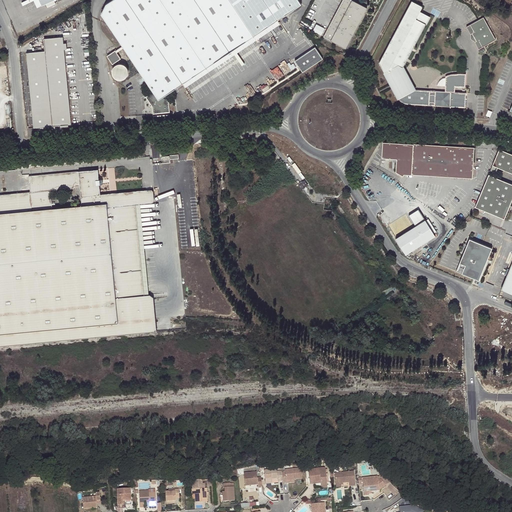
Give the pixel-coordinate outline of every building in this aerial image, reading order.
[(145,95),(151,105),(152,114),(169,112),(168,101),(164,95),(302,4),(299,0),(111,0),(106,3),(101,13),(109,25),(153,90),(145,95)] [(367,7),(353,0),(342,0),(323,36),(345,48),(349,40),(347,39),(351,33),(354,27),(356,28),(360,20),(358,19),(361,14),(363,15),(367,7)] [(379,63),(384,73),(386,71),(390,73),(392,68),(398,65),(402,68),(403,67),(425,24),(416,19),(419,11),(422,7),(411,1),(379,63)] [(419,11),(416,19),(425,24),(426,24),(430,17),(419,11)] [(483,18),(465,27),(469,34),(471,33),(475,41),(473,42),(477,49),(494,40),(483,18)] [(65,124),(68,124),(72,123),(63,36),(44,38),(45,50),(27,52),(34,127),(36,127),(37,136),(66,133),(66,127),(65,124)] [(315,47),(295,60),(302,72),(323,59),(315,47)] [(106,55),(114,65),(116,63),(118,62),(117,60),(120,58),(115,49),(106,55)] [(128,71),(128,69),(127,66),(126,64),(123,63),(121,62),(118,62),(116,63),(114,65),(112,67),(112,70),(112,73),(113,75),(115,77),(118,78),(121,79),(124,78),(126,76),(128,74),(128,71)] [(384,73),(396,95),(406,89),(414,90),(402,68),(398,65),(392,68),(390,73),(386,71),(384,73)] [(415,90),(414,90),(406,89),(396,95),(396,96),(397,98),(397,99),(399,100),(400,101),(401,102),(403,103),(404,104),(406,104),(464,108),(465,93),(415,90)] [(169,114),(152,115),(153,125),(170,123),(169,114)] [(393,159),(397,160),(397,163),(396,172),(403,176),(404,175),(473,179),(475,148),(449,146),(440,146),(419,144),(411,144),(383,142),(382,158),(393,159)] [(511,153),(500,149),(493,166),(511,173),(511,153)] [(16,171),(92,163),(91,160),(91,154),(76,155),(76,157),(74,157),(74,156),(36,160),(36,161),(34,161),(34,160),(15,161),(16,169),(16,171)] [(99,170),(99,169),(29,175),(31,191),(0,193),(0,345),(157,331),(156,319),(149,320),(147,300),(154,299),(153,294),(150,295),(147,295),(138,204),(141,204),(152,203),(154,202),(155,199),(154,191),(152,189),(111,193),(102,194),(101,184),(100,179),(99,170)] [(511,196),(511,184),(489,175),(482,192),(475,207),(504,219),(505,217),(504,216),(508,205),(510,206),(511,201),(510,200),(511,196)] [(147,295),(150,295),(141,204),(138,204),(147,295)] [(417,226),(397,238),(407,254),(436,236),(420,209),(410,215),(417,226)] [(473,279),(478,281),(486,264),(484,263),(486,258),(488,259),(492,248),(470,239),(456,271),(473,279)] [(511,263),(501,289),(511,293),(511,263)] [(156,319),(154,299),(147,300),(149,320),(156,319)] [(325,467),(309,469),(311,484),(315,484),(315,481),(321,480),(321,483),(322,488),(328,487),(327,482),(326,482),(325,476),(326,476),(325,467)] [(283,481),(283,483),(287,482),(287,480),(294,479),(302,478),(301,468),(285,470),(286,472),(282,473),(283,481)] [(282,473),(282,471),(277,471),(277,469),(264,470),(265,480),(278,478),(278,481),(283,481),(282,473)] [(354,471),(335,473),(336,484),(349,482),(350,486),(355,485),(354,471)] [(262,487),(261,478),(258,478),(258,472),(244,474),(246,486),(258,485),(259,487),(262,487)] [(377,476),(362,477),(364,496),(369,495),(369,494),(369,491),(371,491),(379,491),(386,485),(378,477),(377,476)] [(230,483),(230,479),(223,480),(223,487),(225,487),(225,491),(225,494),(223,494),(223,501),(234,501),(233,483),(230,483)] [(196,480),(192,480),(192,489),(195,489),(195,494),(196,503),(207,502),(206,488),(201,488),(201,483),(199,484),(197,484),(196,480)] [(393,487),(390,489),(395,495),(399,492),(393,487)] [(130,489),(116,490),(117,502),(122,502),(131,501),(130,489)] [(179,489),(169,489),(170,492),(168,492),(165,492),(166,501),(176,501),(175,498),(179,498),(179,489)] [(148,493),(148,491),(139,491),(140,508),(144,507),(144,501),(146,501),(149,500),(149,503),(149,506),(156,506),(156,502),(155,493),(148,493)] [(97,507),(97,504),(96,501),(100,501),(99,492),(95,493),(96,496),(82,497),(83,509),(97,507)] [(311,504),(312,511),(313,511),(325,511),(325,502),(311,504)]
